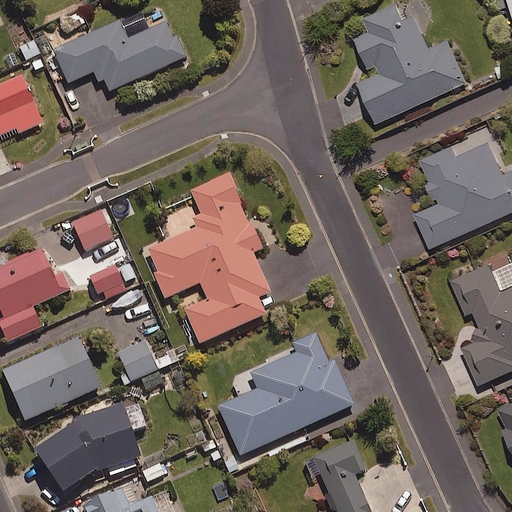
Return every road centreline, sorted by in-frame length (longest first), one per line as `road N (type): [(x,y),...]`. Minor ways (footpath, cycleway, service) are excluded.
road 1 (residential): [(471,511),(321,180),(290,79)]
road 2 (residential): [(0,211),(290,79)]
